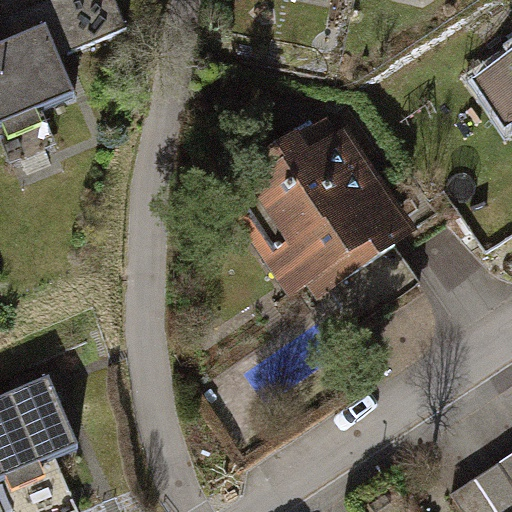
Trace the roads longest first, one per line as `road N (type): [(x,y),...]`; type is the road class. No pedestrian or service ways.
road 1 (residential): [(192,0),(155,182),(145,362),(190,511)]
road 2 (residential): [(511,339),(250,511)]
